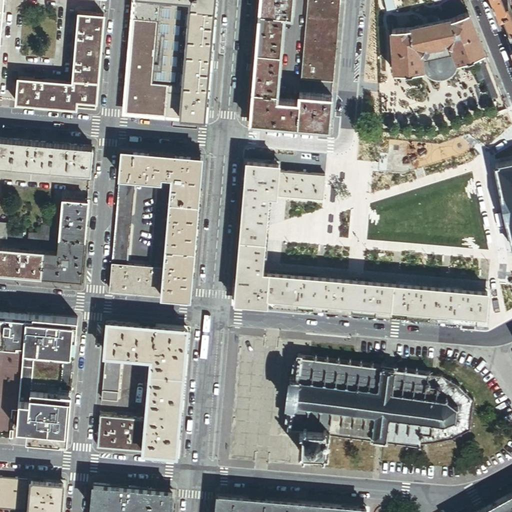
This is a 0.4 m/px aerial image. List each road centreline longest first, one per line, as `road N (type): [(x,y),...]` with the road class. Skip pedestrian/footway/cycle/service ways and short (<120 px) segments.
road 1 (residential): [(211,314),(489,338),(511,330)]
road 2 (residential): [(467,502),(197,472)]
road 3 (residential): [(226,137),(330,147),(344,138),(355,0)]
road 4 (secondary): [(226,137),(211,314)]
road 5 (residential): [(110,128),(95,304)]
road 6 (residential): [(95,304),(81,462)]
road 7 (secondary): [(211,314),(197,472)]
road 8 (secondary): [(237,0),(226,137)]
road 9 (residential): [(122,0),(110,128)]
